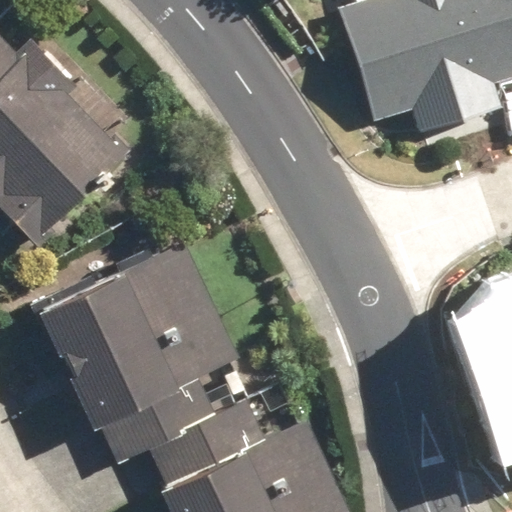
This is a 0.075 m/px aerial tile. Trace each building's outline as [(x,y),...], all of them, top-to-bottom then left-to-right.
[(493,75),(511,70),(511,6),(510,0),(359,0),(339,6),(371,125),(433,107),(439,129),(502,111),(493,75)] [(17,58),(0,40),(0,210),(38,249),(132,152),(71,93),(75,90),(29,46),(17,58)] [(147,451),(211,421),(192,381),(237,361),(186,246),(35,316),(90,435),(97,432),(113,467),(147,451)] [(511,318),(467,334),(504,451),(511,448),(511,318)] [(211,421),(147,451),(167,493),(160,496),(167,511),(347,511),(305,423),(262,444),(244,407),(211,421)]
